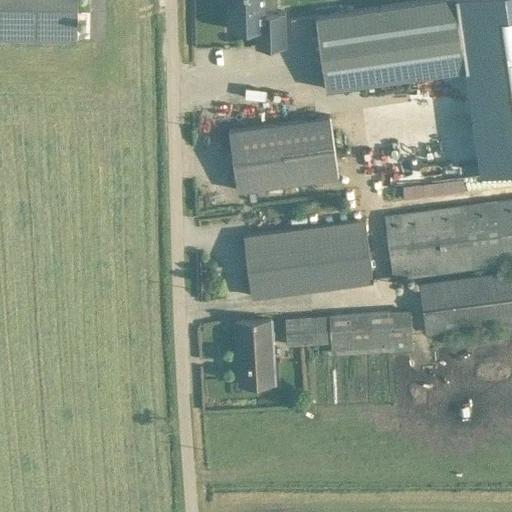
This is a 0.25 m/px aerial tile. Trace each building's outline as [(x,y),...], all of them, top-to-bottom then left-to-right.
[(0,0),(0,33),(77,34),(77,0),(0,0)] [(226,0),(227,25),(255,25),(255,43),(281,42),(280,23),(285,23),(285,9),(265,9),(265,3),(269,3),(268,0),(226,0)] [(511,0),(394,0),(315,12),(326,87),(466,67),(481,171),(511,165),(511,0)] [(390,102),(388,117),(409,120),(411,105),(390,102)] [(331,113),(231,126),(238,186),(339,173),(331,113)] [(394,139),(403,172),(438,163),(428,129),(394,139)] [(511,196),(386,212),(394,276),(511,261),(511,196)] [(375,279),(366,215),(244,231),(253,294),(375,279)] [(511,269),(421,280),(427,330),(511,320),(511,269)] [(410,307),(287,316),(289,344),(328,341),(329,348),(329,352),(413,347),(410,307)] [(273,316),(236,318),(239,384),(277,382),(273,316)]
